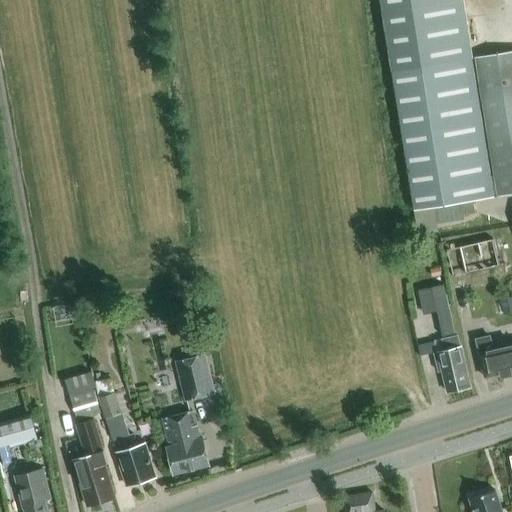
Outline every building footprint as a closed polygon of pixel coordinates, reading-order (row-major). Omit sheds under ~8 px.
[(381,0),(392,70),(417,235),(439,231),(435,204),(461,200),(463,215),(475,213),(473,198),(511,192),(511,52),(475,58),(493,176),(490,176),(472,58),(462,0),(381,0)] [(500,266),(494,239),(460,247),(466,273),(500,266)] [(455,332),(444,285),(431,287),(443,335),(455,332)] [(457,334),(431,340),(438,371),(442,371),(447,393),(470,388),(461,346),(459,346),(457,334)] [(511,344),(493,349),(490,336),(476,339),(485,378),(501,374),(502,377),(511,374),(511,371),(511,344)] [(206,353),(175,360),(185,401),(216,394),(206,353)] [(102,413),(93,385),(69,393),(78,420),(102,413)] [(115,392),(99,398),(105,417),(122,411),(115,392)] [(173,474),(209,465),(202,438),(200,438),(193,410),(162,418),(169,446),(167,447),(173,474)] [(31,414),(0,422),(0,444),(9,442),(10,447),(38,439),(31,414)] [(74,461),(77,472),(87,506),(115,497),(102,452),(104,451),(94,419),(76,425),(86,457),(74,461)] [(117,452),(127,486),(155,477),(145,443),(138,445),(134,434),(114,440),(117,452)] [(48,511),(45,498),(49,497),(42,469),(16,475),(25,511),(48,511)] [(502,511),(495,490),(469,498),(473,511),(502,511)] [(384,511),(384,510),(375,511),(373,492),(345,497),(346,511),(384,511)]
